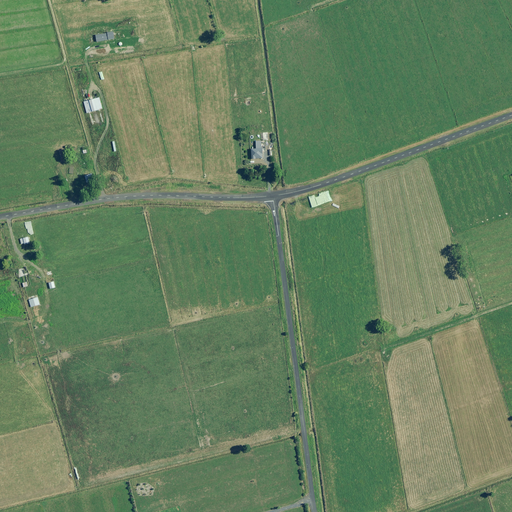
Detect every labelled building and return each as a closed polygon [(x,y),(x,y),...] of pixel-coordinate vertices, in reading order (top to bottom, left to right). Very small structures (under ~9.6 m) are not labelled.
[(102,109),(99,97),(84,102),(87,113),(102,109)] [(263,158),(261,140),(255,141),(256,148),(251,148),(251,159),(263,158)] [(95,181),(93,173),(85,175),(87,183),(95,181)] [(29,243),(30,243),(28,236),(19,239),(21,244),(25,243),(25,246),(29,245),(29,243)] [(40,304),(38,297),(29,300),(31,307),(40,304)]
